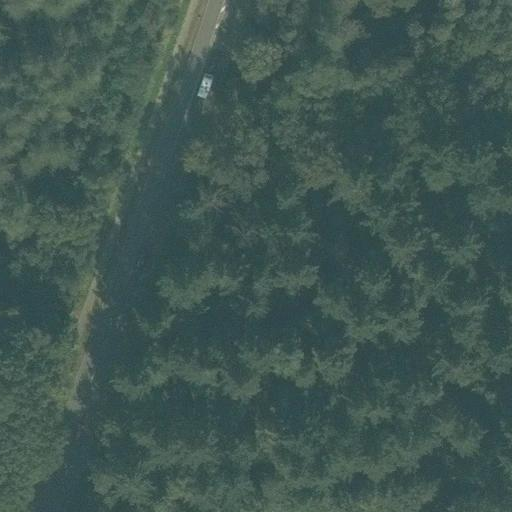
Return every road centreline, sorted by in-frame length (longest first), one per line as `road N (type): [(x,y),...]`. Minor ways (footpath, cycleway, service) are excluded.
road 1 (primary): [(44,511),(226,0)]
road 2 (track): [(272,511),(462,485),(511,464)]
